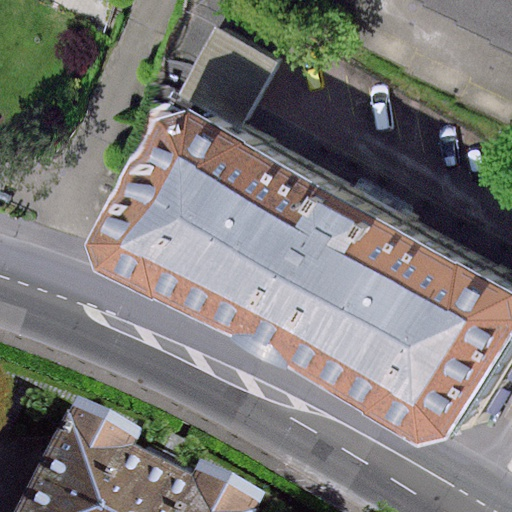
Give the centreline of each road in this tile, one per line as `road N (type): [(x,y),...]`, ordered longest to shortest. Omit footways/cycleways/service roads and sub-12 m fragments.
road 1 (primary): [(0,274),(268,392),(480,511)]
road 2 (unknown): [(63,246),(167,0)]
road 3 (unknown): [(369,0),(511,96)]
